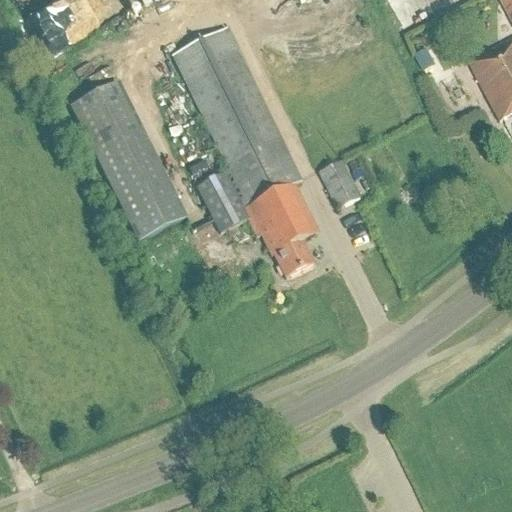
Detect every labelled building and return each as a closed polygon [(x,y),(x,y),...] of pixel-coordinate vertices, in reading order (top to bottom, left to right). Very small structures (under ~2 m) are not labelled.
[(91,0),(44,25),(59,53),(135,14),(127,0),(91,0)] [(511,0),(502,5),(511,24),(511,0)] [(298,27),(292,39),(312,50),(318,38),(298,27)] [(226,33),(171,61),(225,171),(280,144),(226,33)] [(371,61),(392,51),(388,43),(367,53),(371,61)] [(511,46),(467,72),(498,127),(503,124),(511,118),(511,46)] [(152,71),(100,89),(142,211),(175,200),(183,222),(202,215),(152,71)] [(303,99),(330,96),(328,75),(300,78),(303,99)] [(301,186),(280,144),(225,171),(245,213),(247,212),(270,260),(272,259),(284,284),(313,270),(301,245),(316,238),(293,189),(301,186)] [(377,151),(392,192),(410,186),(394,144),(377,151)] [(342,169),(325,177),(319,180),(337,217),(360,206),(342,169)] [(194,193),(220,240),(250,224),(225,176),(194,193)]
